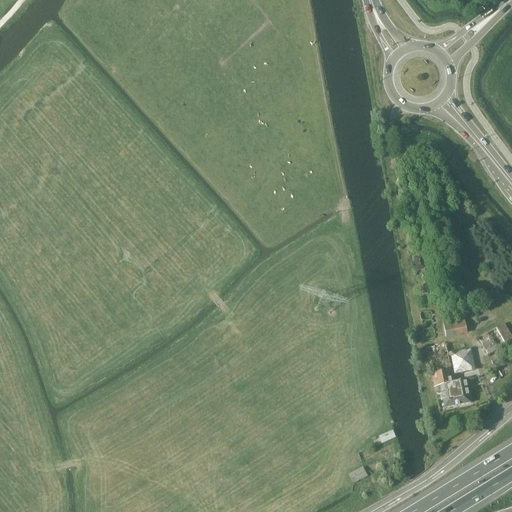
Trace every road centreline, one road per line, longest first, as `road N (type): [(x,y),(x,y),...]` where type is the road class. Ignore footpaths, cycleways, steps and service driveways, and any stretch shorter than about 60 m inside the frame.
road 1 (secondary): [(511,410),(371,511)]
road 2 (motorway): [(511,450),(409,511)]
